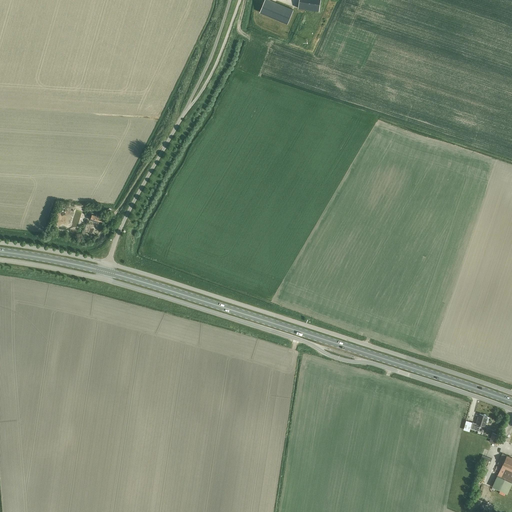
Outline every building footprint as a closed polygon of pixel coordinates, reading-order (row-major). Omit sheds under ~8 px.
[(264,0),(260,12),(288,24),(294,10),(270,0),(264,0)] [(319,11),(320,0),(299,0),(298,8),(319,11)] [(89,220),(96,222),(99,215),(96,214),(95,216),(91,214),(89,220)] [(485,424),(484,424),(487,416),(479,413),(478,417),(477,417),(476,421),(477,421),(477,423),(473,422),(471,428),(478,430),(480,425),(485,426),(485,424)] [(511,457),(502,453),(497,463),(501,465),(492,486),(500,490),(505,479),(511,481),(511,457)]
